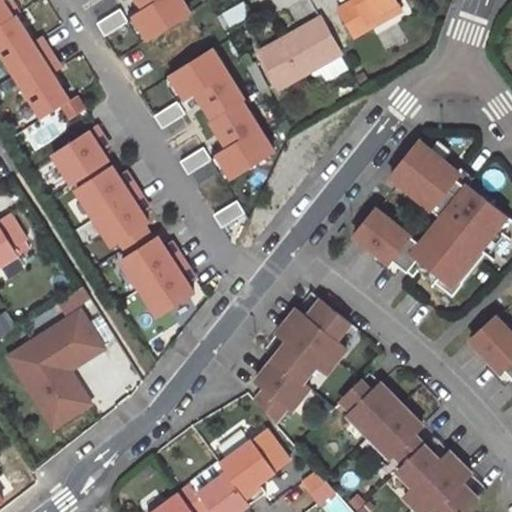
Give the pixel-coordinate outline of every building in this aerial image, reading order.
[(56,54),(22,0),(0,0),(0,21),(183,309),(210,292),(58,52),(56,54)] [(115,0),(76,0),(137,95),(165,78),(115,0)] [(192,60),(153,0),(115,0),(165,78),(188,62),(192,60)] [(351,0),(339,7),(355,36),(402,10),(396,0),(351,0)] [(321,17),(260,52),(280,87),(311,69),(314,74),(329,80),(349,68),(321,17)] [(244,148),(188,62),(165,78),(137,95),(193,180),(229,157),(244,148)] [(462,283),(493,244),(495,246),(511,224),(511,219),(503,212),(503,213),(467,185),(471,180),(459,171),(456,176),(440,163),(442,160),(419,141),(390,177),(441,217),(420,243),(376,208),(354,236),(399,271),(402,268),(413,277),(419,270),(452,297),(463,283),(462,283)] [(250,158),(244,148),(229,157),(236,168),(250,158)] [(236,168),(229,157),(193,180),(204,197),(240,175),(236,168)] [(28,240),(11,214),(0,220),(0,266),(19,254),(15,248),(28,240)] [(90,296),(83,284),(63,297),(70,309),(90,296)] [(337,340),(351,323),(324,302),(310,319),(299,309),(289,322),(337,360),(347,348),(337,340)] [(80,311),(28,346),(40,364),(21,376),(55,427),(92,402),(69,369),(104,346),(80,311)] [(511,333),(496,317),(471,341),(510,382),(511,380),(511,333)] [(337,360),(289,322),(279,334),(291,343),(277,361),(303,381),(317,364),(327,373),(337,360)] [(303,381),(277,361),(259,383),(269,390),(258,404),(275,422),(288,406),(293,410),(311,387),(303,381)] [(370,437),(402,405),(381,383),(372,392),(362,381),(342,401),(352,412),(348,415),(370,437)] [(425,445),(414,434),(423,426),(402,405),(370,437),(391,458),(394,454),(405,465),(425,445)] [(275,470),(251,438),(219,462),(226,471),(250,502),(261,494),(254,485),(258,482),(275,470)] [(415,507),(461,463),(449,451),(440,461),(425,445),(405,465),(398,471),(414,487),(405,497),(415,507)] [(219,461),(190,482),(191,483),(197,492),(226,471),(219,462),(219,461)] [(463,511),(477,499),(462,483),(471,474),(461,463),(415,507),(420,511),(432,511),(436,509),(438,511),(463,511)] [(226,471),(197,492),(191,483),(180,492),(194,511),(206,511),(210,509),(212,511),(236,511),(250,502),(226,471)] [(324,479),(308,493),(317,503),(333,489),(324,479)] [(254,485),(261,494),(265,491),(258,482),(254,485)] [(194,511),(180,492),(152,511),(194,511)]
